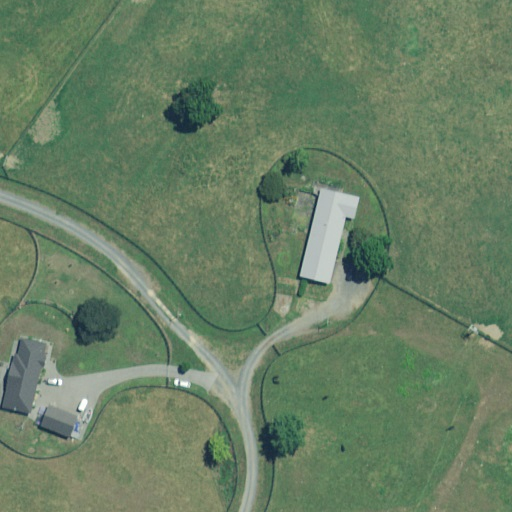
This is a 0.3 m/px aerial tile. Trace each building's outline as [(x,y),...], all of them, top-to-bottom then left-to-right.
[(361,198),(320,189),(302,276),(334,283),(348,219),(356,221),(361,198)] [(317,195),(306,192),(301,212),(312,215),(317,195)] [(337,289),(328,287),(325,302),(334,304),(337,289)] [(324,302),(301,297),(297,316),(320,321),(324,302)] [(125,332),(129,328),(132,330),(140,320),(114,300),(106,310),(102,314),(125,332)] [(33,416),(42,372),(46,373),(52,347),(47,346),(23,341),(20,356),(16,355),(5,410),(33,416)] [(80,417),(51,405),(42,427),(71,439),(80,417)]
